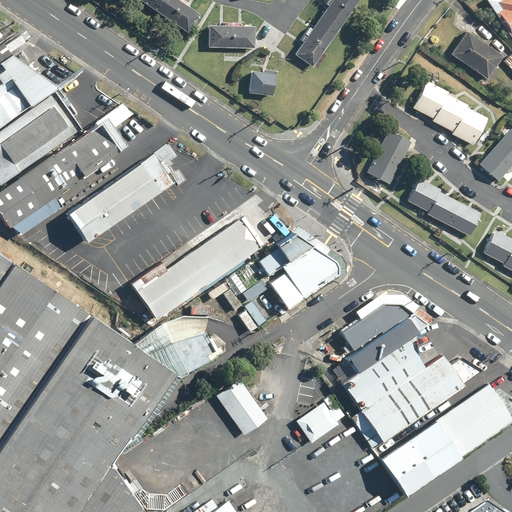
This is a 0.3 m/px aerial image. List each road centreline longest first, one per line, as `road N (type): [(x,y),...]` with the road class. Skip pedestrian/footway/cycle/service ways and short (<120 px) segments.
road 1 (secondary): [(30,0),(297,178)]
road 2 (residential): [(297,178),(419,0)]
road 3 (secondary): [(390,248),(511,330)]
road 4 (residential): [(283,334),(363,282),(390,248)]
